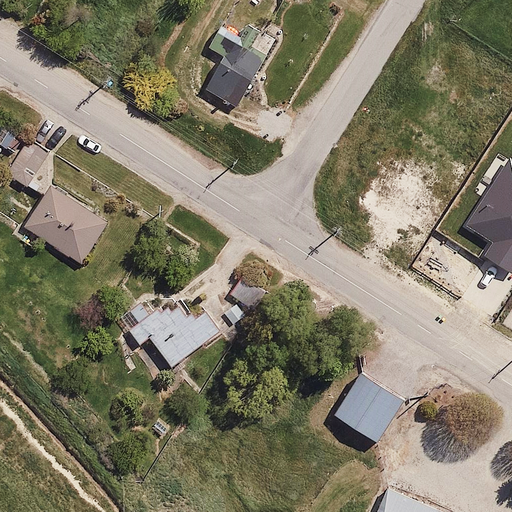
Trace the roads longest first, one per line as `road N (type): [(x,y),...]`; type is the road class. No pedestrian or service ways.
road 1 (unclassified): [(267,223),(0,58)]
road 2 (unclassified): [(511,377),(267,223)]
road 3 (residential): [(267,223),(410,0)]
